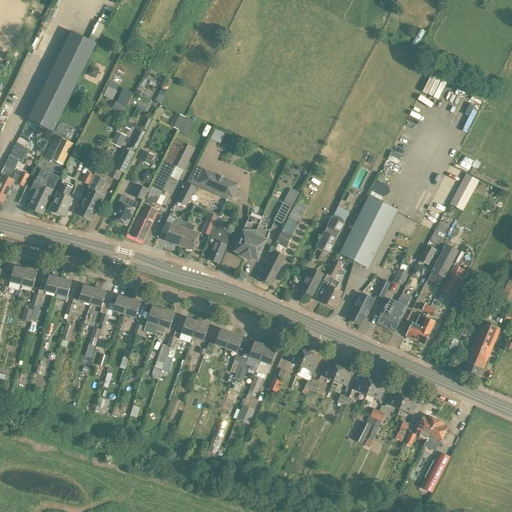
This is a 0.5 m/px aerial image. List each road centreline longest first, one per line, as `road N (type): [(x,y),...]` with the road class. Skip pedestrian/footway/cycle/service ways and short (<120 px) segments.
road 1 (primary): [(290,315),(236,291),(0,223)]
road 2 (residential): [(0,246),(270,332),(285,327)]
road 3 (residential): [(285,327),(467,405),(472,394)]
road 4 (primary): [(472,394),(290,315)]
road 5 (unknown): [(0,160),(77,0)]
